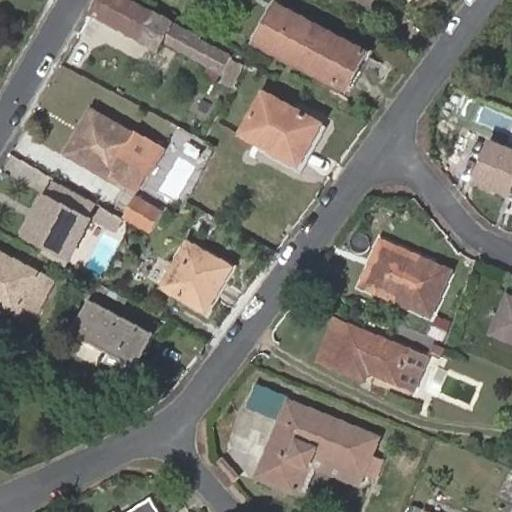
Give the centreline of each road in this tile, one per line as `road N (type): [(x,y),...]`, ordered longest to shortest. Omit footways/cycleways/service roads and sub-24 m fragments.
road 1 (residential): [(165,427),(389,135)]
road 2 (residential): [(1,511),(165,427)]
road 3 (residential): [(389,135),(469,232),(511,254)]
road 4 (residential): [(389,135),(486,0)]
road 5 (residential): [(77,0),(0,127)]
